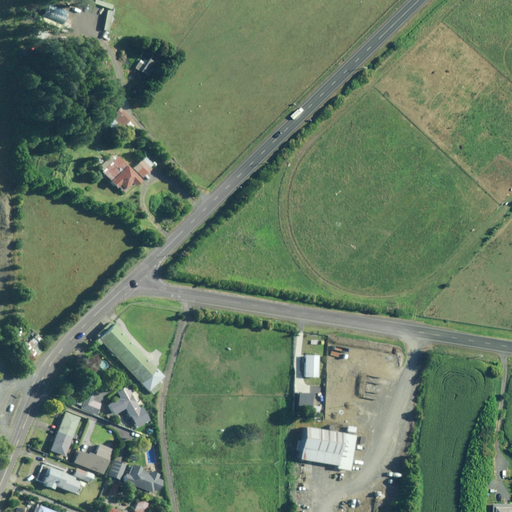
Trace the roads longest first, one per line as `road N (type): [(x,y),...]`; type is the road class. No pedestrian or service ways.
road 1 (tertiary): [(419,0),(131,281)]
road 2 (tertiary): [(511,346),(131,281)]
road 3 (tertiary): [(131,281),(66,339),(40,380),(0,483)]
